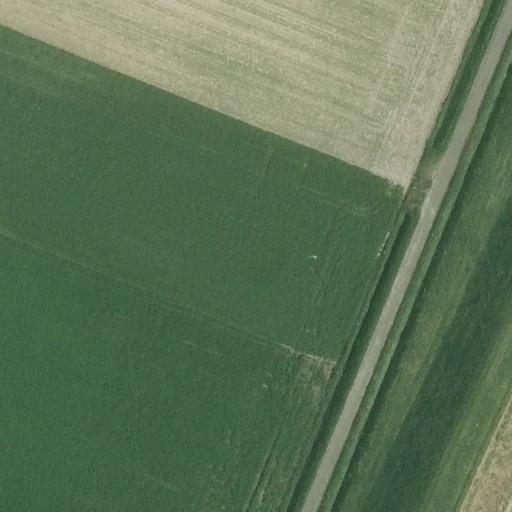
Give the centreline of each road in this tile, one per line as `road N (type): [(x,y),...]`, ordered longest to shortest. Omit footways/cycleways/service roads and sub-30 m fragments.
road 1 (unclassified): [(307,511),(511,5)]
road 2 (track): [(511,377),(453,511)]
